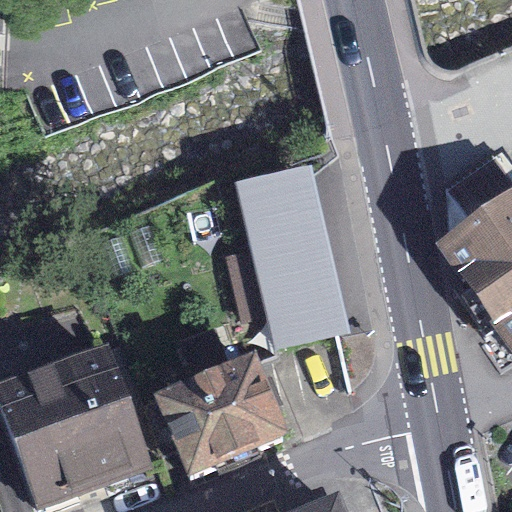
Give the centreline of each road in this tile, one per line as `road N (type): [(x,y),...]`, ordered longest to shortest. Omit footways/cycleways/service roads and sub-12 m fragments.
road 1 (primary): [(355,0),(438,417)]
road 2 (residential): [(207,511),(287,471),(438,417)]
